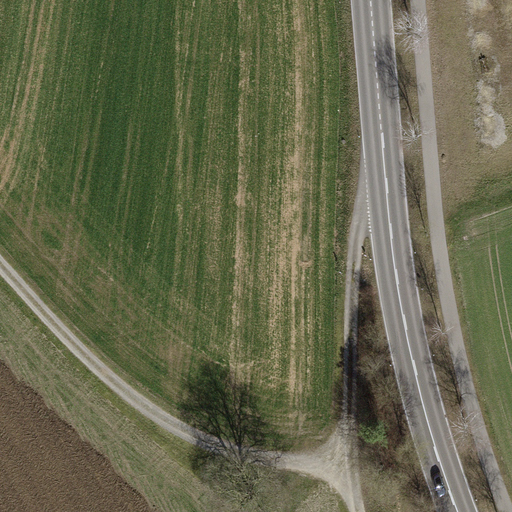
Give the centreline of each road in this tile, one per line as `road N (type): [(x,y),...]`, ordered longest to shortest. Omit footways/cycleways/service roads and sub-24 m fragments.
road 1 (primary): [(371,0),(400,297),(459,511)]
road 2 (track): [(0,257),(110,378),(184,432),(292,462),(343,461)]
road 3 (track): [(343,461),(355,231),(385,178)]
